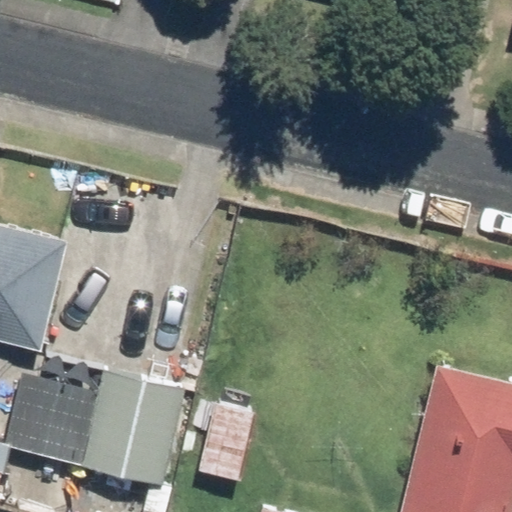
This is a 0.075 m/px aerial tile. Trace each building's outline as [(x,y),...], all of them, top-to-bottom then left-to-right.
[(0,326),(47,337),(72,224),(0,207),(0,326)] [(511,511),(511,367),(443,351),(404,511),(511,511)] [(31,364),(14,429),(171,470),(195,377),(118,357),(111,385),(31,364)] [(264,396),(225,387),(208,456),(247,465),(264,396)] [(0,490),(4,492),(18,435),(0,430),(0,490)] [(315,511),(213,490),(207,511),(315,511)]
